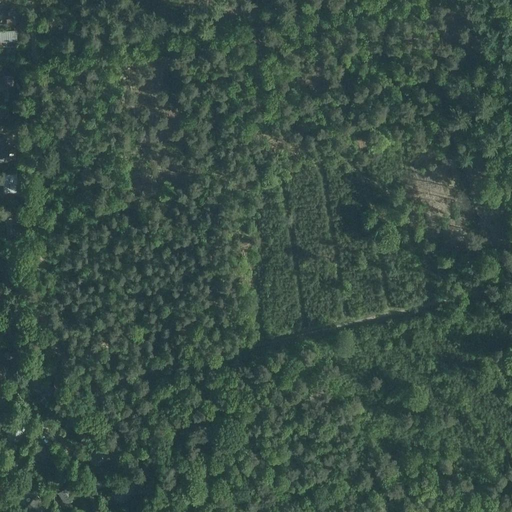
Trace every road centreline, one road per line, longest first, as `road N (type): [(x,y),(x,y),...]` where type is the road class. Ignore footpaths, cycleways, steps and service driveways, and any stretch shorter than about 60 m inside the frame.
road 1 (track): [(28,0),(54,233),(52,322),(59,342),(206,511)]
road 2 (track): [(103,394),(511,281)]
